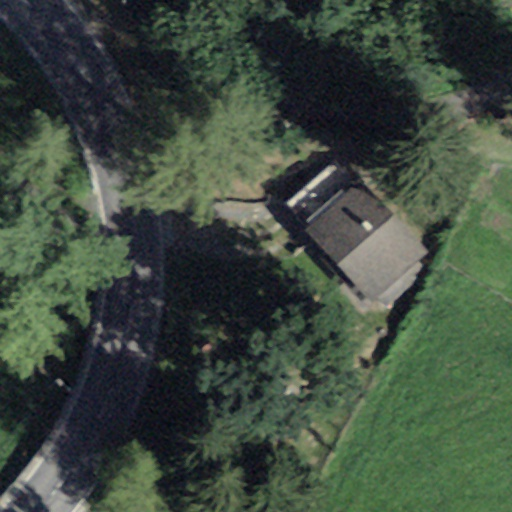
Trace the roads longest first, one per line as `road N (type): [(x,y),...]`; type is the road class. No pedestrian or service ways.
road 1 (secondary): [(39,511),(105,409),(134,285),(123,172),(104,115),(79,64),(22,0)]
road 2 (track): [(104,115),(362,118),(511,80)]
